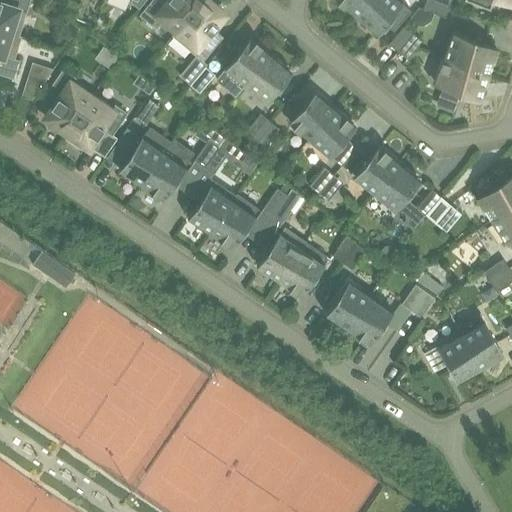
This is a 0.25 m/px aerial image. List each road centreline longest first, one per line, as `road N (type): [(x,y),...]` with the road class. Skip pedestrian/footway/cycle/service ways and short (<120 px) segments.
road 1 (residential): [(447,441),(0,143)]
road 2 (residential): [(511,113),(496,136),(434,144),(291,25)]
